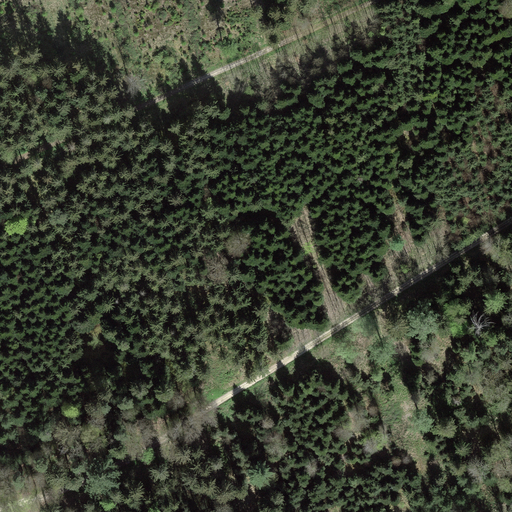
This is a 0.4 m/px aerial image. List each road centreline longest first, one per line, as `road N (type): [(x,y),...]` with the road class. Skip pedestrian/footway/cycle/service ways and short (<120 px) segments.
road 1 (track): [(0,507),(84,480),(302,358),(511,222)]
road 2 (track): [(379,0),(0,168)]
